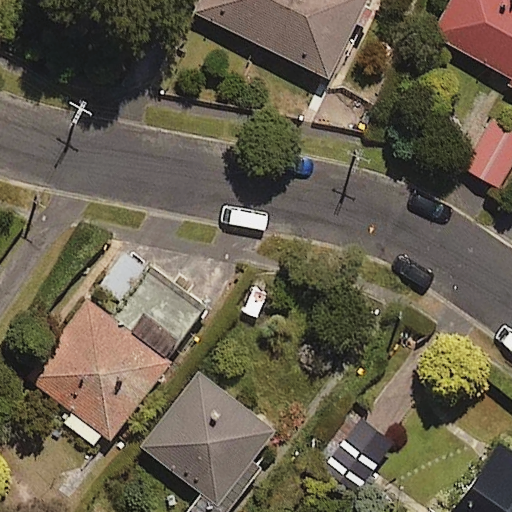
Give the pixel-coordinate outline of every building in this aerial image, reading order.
[(356,0),(192,0),(191,3),(327,65),(356,0)] [(511,0),(443,0),(430,24),(511,69),(511,0)] [(511,150),(511,119),(488,107),(461,157),(497,177),(511,150)] [(149,262),(122,244),(94,285),(121,303),(149,262)] [(198,297),(155,268),(123,314),(84,287),(25,372),(73,405),(64,418),(99,442),(198,297)] [(273,415),(196,360),(139,441),(200,484),(182,509),(187,511),(219,511),(260,455),(249,448),(273,415)] [(391,435),(351,408),(318,457),(359,484),(391,435)] [(511,511),(511,445),(497,435),(443,511),(511,511)]
